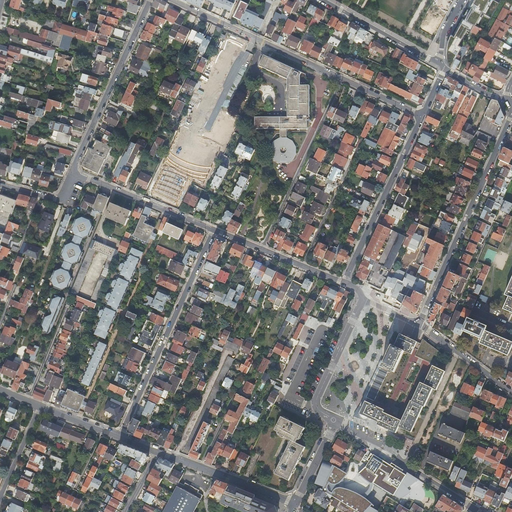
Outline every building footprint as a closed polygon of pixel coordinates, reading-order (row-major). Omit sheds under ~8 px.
[(11,0),(10,7),(27,12),(27,9),(20,7),(19,7),(20,4),(21,0),(11,0)] [(157,0),(155,1),(152,7),(158,10),(158,9),(159,10),(161,10),(160,12),(163,14),(165,9),(167,3),(160,0),(157,0)] [(234,4),(225,0),(204,0),(205,0),(214,4),(213,6),(221,10),(222,9),(230,12),(234,4)] [(265,0),(259,15),(253,26),(259,29),(273,1),(270,0),(265,0)] [(295,0),(294,4),(288,1),(287,3),(286,5),(283,10),(291,14),(292,11),(294,7),(295,6),(296,5),(296,3),(297,2),(297,1),(295,0)] [(451,66),(462,47),(458,45),(467,28),(471,30),(474,25),(476,25),(483,13),(491,18),(499,3),(493,0),(472,0),(470,5),(472,6),(465,19),(464,19),(455,36),(452,34),(450,37),(450,38),(449,39),(448,41),(448,45),(447,47),(447,51),(447,54),(447,56),(447,60),(447,62),(449,65),(451,66)] [(233,17),(241,21),(246,9),(248,5),(240,1),(233,17)] [(140,11),(142,7),(139,6),(137,6),(133,4),(130,3),(127,12),(137,15),(138,11),(140,11)] [(314,15),(318,9),(311,5),(307,12),(314,16),(314,15)] [(113,7),(110,6),(110,8),(114,10),(112,16),(120,18),(123,10),(113,7)] [(175,24),(178,18),(180,14),(169,9),(165,19),(167,20),(175,24)] [(246,9),(241,21),(253,26),(259,15),(246,9)] [(324,12),(318,9),(314,15),(316,17),(315,19),(318,21),(319,21),(324,12)] [(287,21),(282,31),(290,35),(292,32),(293,29),(295,26),(300,16),(300,15),(299,14),(295,22),(291,20),(295,12),(292,11),(291,14),(289,17),(287,21)] [(276,12),(275,14),(287,21),(289,17),(282,13),(281,15),(276,12)] [(506,17),(500,14),(489,32),(488,34),(491,36),(495,38),(495,37),(499,40),(503,32),(499,29),(502,25),(501,25),(503,22),(506,17)] [(117,24),(118,20),(108,17),(106,16),(103,24),(103,25),(111,27),(112,24),(113,23),(117,24)] [(153,25),(157,27),(158,27),(160,22),(165,24),(167,20),(165,19),(161,18),(157,16),(157,17),(156,16),(155,20),(154,22),(153,25)] [(300,16),(295,26),(303,30),(306,25),(303,24),(306,19),(300,16)] [(340,20),(332,16),(328,24),(335,28),(340,20)] [(169,36),(175,39),(178,34),(181,26),(184,21),(178,18),(175,24),(171,31),(171,32),(169,36)] [(200,22),(197,20),(192,30),(196,32),(200,22)] [(347,25),(340,20),(335,28),(343,32),(347,25)] [(89,29),(97,31),(98,24),(91,22),(89,29)] [(271,22),(266,32),(271,35),(275,27),(271,25),(272,23),(271,22)] [(507,28),(508,25),(503,22),(501,25),(502,25),(499,29),(503,32),(506,28),(507,28)] [(145,31),(153,35),(157,27),(153,25),(149,23),(145,31)] [(361,28),(353,23),(348,31),(353,34),(350,40),(354,42),(355,40),(361,28)] [(63,34),(71,37),(85,41),(88,32),(62,25),(60,33),(63,34)] [(109,37),(110,37),(113,28),(111,27),(103,25),(100,34),(109,37)] [(475,33),(479,27),(476,25),(474,25),(471,30),(475,33)] [(175,39),(184,43),(190,30),(181,26),(178,34),(175,39)] [(222,29),(217,26),(214,33),(219,35),(222,29)] [(42,44),(56,48),(59,49),(60,46),(61,43),(56,42),(49,39),(49,40),(10,28),(9,32),(7,32),(7,33),(9,34),(12,35),(24,39),(29,40),(42,44)] [(122,38),(124,31),(115,28),(114,34),(115,34),(115,36),(122,38)] [(368,32),(361,28),(355,40),(362,43),(368,32)] [(49,39),(56,42),(58,34),(42,29),(40,37),(49,39)] [(85,41),(90,43),(92,35),(95,36),(95,38),(96,38),(97,33),(94,33),(88,31),(88,32),(85,41)] [(144,31),(141,40),(145,42),(146,40),(150,42),(153,35),(145,31),(144,31)] [(204,38),(206,35),(198,32),(193,42),(201,46),(204,38)] [(59,49),(71,53),(73,47),(69,46),(71,37),(63,34),(61,43),(60,46),(59,49)] [(98,43),(107,46),(108,41),(108,40),(109,37),(100,34),(98,43)] [(205,39),(204,38),(201,46),(198,51),(204,53),(211,38),(211,37),(207,35),(205,39)] [(290,35),(286,44),(289,46),(290,45),(297,48),(300,41),(297,39),(297,38),(290,35)] [(327,43),(329,44),(334,46),(337,47),(340,41),(331,36),(327,43)] [(223,60),(239,66),(247,42),(231,37),(223,60)] [(494,40),(492,44),(490,47),(496,51),(502,41),(500,40),(499,40),(495,37),(495,38),(494,40)] [(492,44),(480,38),(476,46),(487,52),(490,47),(492,44)] [(49,57),(53,58),(56,48),(42,44),(29,40),(24,39),(24,42),(24,43),(28,44),(49,51),(47,56),(49,57)] [(301,49),(310,54),(314,46),(314,45),(305,41),(301,49)] [(374,42),(371,48),(377,51),(385,55),(388,49),(374,42)] [(5,53),(7,54),(8,50),(6,49),(7,47),(0,44),(0,54),(5,56),(5,53)] [(327,49),(323,56),(327,58),(325,61),(333,64),(337,56),(330,53),(334,46),(329,44),(327,49)] [(20,54),(51,63),(53,58),(49,57),(47,56),(10,45),(9,47),(8,50),(7,54),(6,57),(7,57),(13,59),(18,60),(20,54)] [(139,50),(136,57),(144,61),(146,61),(151,49),(143,46),(141,50),(139,50)] [(314,46),(310,54),(318,57),(322,50),(314,46)] [(462,47),(451,66),(456,69),(461,60),(458,59),(460,55),(463,57),(467,48),(462,46),(462,47)] [(111,58),(113,50),(104,47),(102,55),(111,58)] [(490,47),(487,52),(485,56),(484,57),(484,58),(489,60),(490,61),(491,61),(491,60),(494,61),(495,60),(493,59),(493,58),(492,58),(496,51),(490,47)] [(405,52),(396,48),(391,58),(399,63),(400,61),(405,63),(404,65),(414,71),(418,64),(407,58),(408,57),(404,54),(405,52)] [(12,61),(13,59),(7,57),(6,57),(5,56),(0,54),(0,59),(6,62),(7,62),(8,60),(12,61)] [(67,70),(69,64),(69,62),(71,62),(73,57),(61,54),(57,67),(67,70)] [(309,117),(310,117),(310,87),(306,85),(306,74),(265,55),(259,66),(288,79),(288,117),(255,117),(254,129),(279,129),(279,138),(273,142),(270,147),(270,155),(273,160),(280,164),(286,164),(287,164),(292,160),(296,154),(296,147),(292,141),(286,138),(286,129),(307,129),(307,118),(309,118),(309,117)] [(337,56),(333,64),(341,68),(342,66),(345,60),(337,56)] [(355,60),(347,56),(345,60),(342,66),(350,70),(354,63),(354,62),(355,60)] [(489,60),(484,58),(483,59),(480,64),(485,66),(489,60)] [(354,63),(350,70),(358,74),(362,65),(362,64),(363,62),(355,59),(355,60),(354,62),(354,63)] [(150,70),(147,62),(146,61),(144,61),(143,63),(134,60),(129,70),(145,77),(147,76),(145,71),(150,70)] [(92,72),(104,76),(105,72),(104,72),(105,69),(107,64),(96,61),(92,72)] [(197,70),(202,72),(206,65),(200,62),(198,66),(197,70)] [(358,74),(363,76),(362,77),(366,79),(367,78),(370,79),(374,72),(366,69),(368,67),(362,64),(362,65),(358,74)] [(479,67),(472,64),(468,71),(474,75),(478,68),(479,67)] [(494,73),(505,79),(507,76),(508,75),(508,74),(508,73),(502,70),(503,67),(499,65),(498,65),(494,73)] [(474,75),(472,78),(479,82),(483,74),(486,75),(505,84),(508,80),(506,79),(505,79),(494,73),(489,71),(487,73),(478,68),(474,75)] [(423,86),(426,80),(420,77),(420,75),(417,74),(416,75),(412,73),(413,71),(410,69),(406,77),(413,81),(415,82),(423,86)] [(160,90),(170,95),(176,84),(181,73),(179,72),(172,85),(164,81),(160,90)] [(379,72),(374,82),(388,89),(388,88),(390,84),(392,80),(393,79),(390,77),(389,79),(382,76),(383,74),(379,72)] [(97,84),(99,79),(83,74),(81,82),(96,86),(97,84)] [(454,91),(459,82),(449,77),(446,78),(442,85),(454,91)] [(190,94),(189,97),(190,97),(197,83),(188,79),(184,87),(191,90),(189,94),(190,94)] [(131,82),(126,92),(136,97),(138,92),(134,90),(136,84),(131,82)] [(421,93),(424,86),(423,86),(415,82),(412,88),(410,87),(408,92),(418,97),(420,92),(421,93)] [(465,85),(459,82),(454,91),(451,99),(450,100),(457,102),(457,101),(462,92),(465,85)] [(169,97),(169,98),(171,98),(175,100),(179,92),(181,87),(176,84),(170,95),(169,97)] [(422,100),(422,99),(418,97),(408,92),(399,88),(390,84),(388,88),(418,102),(421,103),(422,100)] [(22,96),(24,92),(25,88),(17,85),(16,87),(20,88),(19,92),(17,92),(17,94),(22,96)] [(92,95),(95,96),(97,90),(85,87),(84,90),(79,88),(75,87),(74,89),(83,92),(92,95)] [(445,90),(441,89),(438,94),(446,97),(449,91),(446,89),(445,90)] [(23,102),(25,96),(22,96),(17,94),(4,90),(3,96),(7,98),(8,96),(18,99),(17,101),(23,102)] [(81,99),(90,101),(92,95),(83,92),(82,96),(75,94),(75,97),(81,99)] [(136,97),(126,92),(121,102),(131,107),(136,97)] [(441,109),(446,97),(438,94),(436,99),(440,101),(439,102),(437,101),(435,107),(436,108),(437,107),(441,109)] [(458,102),(457,101),(457,102),(453,111),(457,113),(459,109),(461,104),(465,96),(461,94),(458,102)] [(476,97),(472,95),(471,99),(465,110),(470,112),(476,97)] [(78,108),(81,99),(75,97),(74,101),(75,102),(73,107),(78,108)] [(171,114),(178,118),(186,100),(179,97),(171,114)] [(465,110),(471,99),(467,97),(458,117),(458,119),(456,125),(455,124),(449,136),(457,139),(467,118),(466,117),(468,116),(470,112),(465,110)] [(32,106),(37,108),(40,109),(42,102),(29,98),(26,105),(32,106)] [(46,110),(51,112),(53,106),(60,108),(60,107),(63,108),(64,104),(49,99),(48,103),(46,110)] [(83,110),(87,111),(89,107),(90,108),(91,105),(89,105),(90,101),(81,99),(78,108),(83,110)] [(498,101),(492,99),(485,116),(495,120),(494,123),(501,126),(505,117),(498,101)] [(375,105),(364,100),(360,108),(360,109),(371,114),(374,108),(375,106),(375,105)] [(81,114),(83,110),(78,108),(73,107),(69,105),(68,110),(81,114)] [(360,109),(360,108),(354,105),(349,115),(354,117),(353,118),(354,119),(353,121),(355,121),(360,109)] [(333,119),(338,109),(332,106),(327,116),(333,119)] [(35,116),(37,116),(43,118),(45,110),(40,109),(37,108),(35,116)] [(380,112),(381,110),(379,109),(378,111),(374,108),(371,114),(370,115),(374,117),(377,118),(380,112)] [(108,111),(106,116),(119,121),(120,119),(123,111),(119,109),(116,115),(108,111)] [(348,114),(338,109),(333,119),(343,124),(348,114)] [(28,119),(30,114),(18,111),(17,116),(28,119)] [(391,115),(383,111),(379,119),(379,120),(387,123),(391,115)] [(392,112),(391,115),(387,123),(377,144),(383,146),(389,149),(395,136),(400,127),(395,125),(399,115),(392,112)] [(28,123),(34,125),(37,116),(35,116),(30,114),(28,119),(27,123),(28,123)] [(226,114),(222,126),(233,130),(237,117),(226,114)] [(411,116),(406,114),(403,120),(400,127),(395,136),(400,138),(411,116)] [(362,133),(361,136),(365,138),(369,128),(371,123),(376,125),(379,120),(379,119),(377,118),(374,117),(370,115),(363,130),(362,133)] [(0,125),(10,128),(11,123),(17,125),(18,122),(19,120),(4,116),(3,121),(0,119),(0,125)] [(119,121),(106,116),(104,120),(116,126),(119,121)] [(434,118),(428,116),(426,121),(438,126),(440,121),(434,118)] [(73,126),(81,128),(83,122),(75,119),(73,126)] [(139,120),(136,126),(138,128),(143,130),(146,123),(139,120)] [(54,131),(59,132),(69,135),(70,131),(71,127),(60,123),(54,121),(53,126),(54,126),(52,130),(54,131)] [(29,134),(31,135),(34,125),(28,123),(27,125),(25,133),(29,134)] [(466,125),(465,125),(460,135),(466,138),(473,141),(475,137),(475,135),(477,131),(471,128),(472,126),(466,124),(466,125)] [(329,127),(324,125),(320,134),(328,138),(333,129),(329,127)] [(337,131),(334,138),(337,139),(342,127),(340,126),(337,131)] [(102,142),(107,145),(113,134),(109,132),(102,128),(100,132),(105,135),(102,142)] [(418,141),(428,146),(433,135),(428,132),(422,129),(420,132),(422,133),(418,141)] [(220,130),(206,160),(214,164),(228,133),(220,130)] [(56,142),(67,146),(70,135),(69,135),(59,132),(54,131),(53,136),(52,137),(57,138),(56,142)] [(477,131),(475,135),(475,137),(479,139),(488,143),(489,144),(492,137),(477,131)] [(37,146),(38,142),(39,137),(31,135),(29,134),(26,143),(37,146)] [(339,138),(338,140),(342,142),(351,146),(355,137),(349,135),(347,140),(344,139),(343,140),(339,138)] [(400,138),(395,136),(389,149),(394,151),(397,145),(401,138),(400,138)] [(377,144),(369,140),(365,138),(363,142),(368,145),(375,148),(377,144)] [(138,139),(136,144),(127,163),(131,164),(137,151),(138,149),(144,151),(147,145),(147,144),(138,139)] [(488,143),(479,139),(476,146),(485,150),(488,143)] [(102,142),(98,141),(94,150),(90,148),(86,156),(82,166),(98,174),(105,159),(105,160),(111,147),(107,145),(102,142)] [(120,178),(123,170),(126,165),(127,163),(136,144),(131,142),(124,158),(123,157),(114,175),(116,176),(120,178)] [(162,145),(155,142),(149,154),(154,156),(158,148),(160,149),(162,145)] [(235,152),(249,159),(254,150),(251,148),(252,146),(250,145),(249,147),(247,146),(248,144),(246,143),(245,145),(240,142),(235,152)] [(341,146),(337,154),(346,158),(348,154),(351,155),(354,147),(351,146),(342,142),(341,144),(341,146)] [(42,148),(58,153),(64,154),(70,156),(72,152),(46,144),(42,148)] [(415,150),(422,154),(425,147),(418,144),(415,150)] [(0,146),(0,153),(11,157),(13,150),(0,146)] [(389,149),(383,146),(381,151),(391,156),(394,151),(389,149)] [(483,152),(475,148),(472,155),(480,159),(483,152)] [(499,160),(509,164),(511,157),(511,150),(505,148),(499,160)] [(323,151),(319,149),(314,159),(318,161),(323,151)] [(425,155),(422,154),(415,150),(412,157),(411,159),(421,163),(425,155)] [(58,153),(55,162),(58,162),(62,163),(64,154),(58,153)] [(336,157),(332,166),(338,169),(341,170),(343,166),(345,167),(349,159),(346,158),(337,154),(336,153),(335,155),(336,157)] [(378,153),(375,160),(378,162),(379,162),(384,164),(389,167),(393,159),(383,155),(382,155),(378,153)] [(15,161),(11,173),(19,176),(24,160),(16,158),(15,161)] [(322,163),(311,158),(307,167),(310,169),(312,165),(318,168),(317,169),(319,170),(322,163)] [(373,163),(371,168),(373,168),(379,171),(381,172),(384,164),(379,162),(378,162),(375,160),(370,158),(369,160),(369,161),(373,163)] [(421,163),(411,159),(407,167),(412,170),(414,167),(418,169),(421,163)] [(469,159),(465,166),(475,171),(479,163),(469,159)] [(511,178),(511,165),(509,164),(499,160),(497,165),(497,166),(503,168),(498,178),(506,181),(510,183),(511,178)] [(162,161),(151,192),(161,196),(173,165),(162,161)] [(0,174),(6,176),(7,172),(9,167),(2,165),(3,163),(0,162),(0,174)] [(62,163),(58,162),(55,173),(63,175),(66,164),(62,163)] [(426,166),(421,163),(418,169),(424,172),(426,166)] [(360,164),(355,173),(367,179),(373,168),(371,168),(367,166),(366,167),(360,164)] [(144,165),(136,182),(143,185),(142,187),(146,189),(155,170),(144,165)] [(227,169),(220,165),(210,185),(218,189),(227,169)] [(23,177),(31,179),(34,169),(26,167),(23,177)] [(475,171),(466,167),(462,174),(472,179),(475,171)] [(42,173),(42,171),(35,169),(32,179),(40,181),(41,176),(42,173)] [(341,170),(338,169),(334,177),(338,179),(342,171),(341,170)] [(120,178),(119,179),(126,182),(130,173),(123,170),(120,178)] [(387,175),(381,172),(379,171),(378,173),(380,174),(377,181),(383,184),(387,175)] [(40,181),(39,184),(47,186),(49,182),(50,178),(53,179),(54,176),(49,175),(42,173),(41,176),(40,181)] [(246,190),(248,185),(246,184),(248,179),(241,175),(231,195),(238,199),(243,189),(246,190)] [(457,177),(455,183),(456,184),(459,185),(467,189),(470,183),(462,179),(457,177)] [(498,178),(493,188),(501,192),(502,192),(505,194),(507,189),(506,189),(508,184),(506,183),(506,181),(498,178)] [(337,183),(328,179),(327,182),(331,184),(328,191),(332,193),(337,183)] [(400,192),(399,193),(400,193),(401,194),(405,195),(409,186),(404,184),(406,181),(402,179),(400,184),(398,184),(396,190),(400,192)] [(376,187),(362,181),(360,186),(364,188),(362,191),(370,195),(370,194),(372,195),(376,187)] [(306,186),(299,183),(294,193),(302,196),(306,186)] [(330,194),(312,185),(311,188),(322,193),(322,192),(324,193),(320,202),(325,204),(330,194)] [(467,189),(459,185),(455,194),(462,197),(463,194),(465,195),(467,189)] [(503,199),(503,198),(499,196),(501,192),(493,188),(492,188),(489,194),(491,195),(490,196),(491,196),(489,199),(495,202),(500,205),(503,199)] [(110,196),(100,192),(92,211),(96,212),(102,215),(106,205),(110,196)] [(294,193),(294,192),(291,197),(295,199),(298,202),(298,203),(297,205),(301,207),(302,206),(306,198),(302,196),(294,193)] [(197,207),(201,199),(189,193),(185,201),(194,206),(197,207)] [(27,207),(30,197),(19,194),(17,201),(16,204),(27,207)] [(398,197),(394,204),(404,209),(410,198),(405,195),(401,194),(400,197),(399,197),(398,197)] [(462,197),(455,194),(454,194),(450,203),(452,204),(459,207),(461,203),(462,203),(464,198),(462,197)] [(12,214),(16,204),(17,201),(1,195),(0,197),(0,209),(2,210),(1,211),(3,212),(3,211),(12,214)] [(87,195),(82,208),(87,210),(89,205),(92,207),(96,199),(88,196),(87,195)] [(210,198),(203,195),(201,199),(197,207),(197,208),(204,211),(210,198)] [(31,217),(37,199),(33,198),(28,210),(29,210),(27,215),(31,217)] [(361,209),(364,203),(354,198),(351,205),(361,209)] [(489,199),(488,199),(485,207),(491,210),(490,213),(496,215),(497,211),(492,209),(495,202),(489,199)] [(242,201),(240,200),(236,210),(234,213),(234,214),(238,217),(243,207),(241,206),(242,203),(241,202),(242,201)] [(366,212),(371,202),(365,200),(364,203),(361,209),(360,210),(359,213),(364,215),(366,212)] [(511,206),(511,203),(505,200),(501,210),(509,214),(511,206)] [(324,206),(315,201),(311,210),(320,214),(324,206)] [(105,216),(125,225),(131,211),(111,203),(105,216)] [(404,209),(394,204),(389,215),(396,218),(399,220),(404,209)] [(457,214),(460,208),(459,207),(452,204),(449,211),(457,214)] [(289,205),(285,213),(292,216),(296,208),(289,205)] [(146,207),(133,238),(147,244),(150,239),(148,238),(151,232),(153,232),(155,227),(146,223),(151,209),(152,209),(146,207)] [(138,210),(135,209),(133,216),(139,219),(143,210),(139,208),(138,210)] [(222,220),(229,223),(231,219),(234,214),(234,213),(236,210),(232,208),(230,212),(226,210),(222,220)] [(493,221),(496,215),(490,213),(484,210),(481,218),(492,223),(493,221)] [(315,216),(305,211),(302,219),(311,224),(315,216)] [(443,220),(450,223),(451,221),(453,221),(453,220),(454,220),(455,219),(454,218),(454,217),(447,214),(441,211),(438,218),(443,220)] [(45,212),(39,228),(48,232),(54,216),(45,212)] [(63,222),(62,222),(60,226),(57,235),(63,237),(66,229),(67,228),(67,227),(72,215),(67,213),(64,220),(63,222)] [(359,213),(354,223),(351,229),(356,231),(363,218),(365,216),(364,215),(359,213)] [(389,215),(387,214),(382,225),(391,229),(394,223),(397,224),(399,220),(396,218),(389,215)] [(507,227),(511,217),(507,215),(503,225),(507,227)] [(56,287),(55,290),(57,291),(58,289),(60,289),(61,288),(67,287),(68,287),(72,278),(71,278),(68,271),(72,263),(78,261),(79,261),(83,252),(82,252),(79,246),(82,238),(88,235),(89,235),(93,226),(92,226),(89,220),(90,219),(83,216),(82,217),(76,220),(75,219),(71,228),(72,228),(74,235),(71,242),(65,245),(64,244),(61,253),(61,254),(64,260),(60,268),(55,271),(54,270),(50,279),(51,280),(54,285),(53,286),(56,287)] [(292,221),(283,217),(279,225),(288,229),(292,221)] [(169,219),(165,218),(158,234),(162,236),(163,233),(167,223),(169,219)] [(229,223),(226,229),(229,230),(237,233),(242,224),(239,222),(239,223),(231,219),(229,223)] [(450,232),(453,225),(451,224),(450,223),(443,220),(440,227),(450,232)] [(491,226),(479,221),(476,229),(482,231),(481,234),(482,235),(486,237),(491,226)] [(5,233),(11,236),(12,234),(10,233),(12,228),(15,227),(18,228),(19,225),(9,222),(5,233)] [(407,249),(409,244),(411,239),(413,236),(414,234),(414,233),(418,225),(413,222),(411,225),(407,234),(410,235),(409,238),(407,237),(405,241),(402,247),(407,249)] [(183,230),(167,223),(163,233),(179,240),(183,230)] [(315,227),(308,224),(301,239),(308,242),(315,227)] [(404,241),(406,236),(391,229),(382,225),(379,224),(365,255),(366,256),(359,269),(360,270),(357,276),(363,278),(367,280),(365,283),(381,290),(385,280),(373,274),(378,263),(391,269),(404,241)] [(492,238),(501,242),(506,231),(498,227),(496,233),(494,232),(492,238)] [(280,242),(276,250),(280,251),(282,248),(286,240),(288,235),(277,229),(272,238),(280,242)] [(194,234),(188,231),(184,239),(191,242),(194,234)] [(195,232),(194,234),(191,242),(198,245),(203,235),(195,232)] [(448,236),(445,235),(439,232),(435,241),(443,245),(448,236)] [(477,245),(481,247),(483,244),(482,244),(483,239),(480,238),(482,235),(481,234),(475,232),(471,239),(477,242),(476,245),(477,245)] [(2,241),(8,244),(11,237),(5,234),(4,235),(2,241)] [(48,240),(54,242),(56,236),(51,234),(48,240)] [(356,239),(348,235),(345,241),(353,245),(356,239)] [(222,250),(226,240),(224,239),(219,237),(216,238),(207,259),(216,263),(220,255),(217,254),(218,250),(219,251),(220,249),(222,250)] [(438,259),(445,246),(443,245),(435,241),(428,238),(421,252),(424,253),(428,243),(432,245),(433,245),(433,246),(432,248),(431,248),(429,253),(428,253),(428,254),(428,255),(438,259)] [(118,250),(92,239),(71,292),(77,295),(96,250),(109,256),(90,301),(96,304),(118,252),(118,250)] [(286,240),(282,248),(287,250),(288,249),(290,250),(293,243),(286,240)] [(122,241),(121,243),(119,250),(126,253),(130,244),(122,241)] [(298,242),(293,252),(302,255),(307,246),(298,242)] [(318,255),(314,265),(319,267),(328,247),(319,242),(314,253),(318,255)] [(476,245),(470,242),(470,243),(469,242),(467,243),(467,244),(468,246),(467,250),(475,254),(473,257),(476,258),(478,255),(476,254),(478,250),(475,249),(477,245),(476,245)] [(24,254),(40,258),(43,247),(27,243),(24,254)] [(245,248),(234,243),(228,257),(230,258),(232,254),(241,258),(245,248)] [(0,254),(4,256),(7,257),(10,249),(7,248),(5,247),(1,245),(0,246),(0,254)] [(158,245),(155,252),(173,260),(174,261),(177,254),(158,245)] [(324,258),(335,263),(337,259),(342,248),(339,247),(335,253),(332,251),(334,247),(330,245),(328,250),(324,258)] [(346,260),(348,261),(350,257),(348,256),(349,253),(343,250),(344,248),(342,248),(337,259),(344,262),(346,260)] [(98,328),(95,334),(105,339),(108,332),(109,333),(112,326),(110,325),(120,302),(122,303),(123,298),(122,298),(124,293),(126,294),(127,290),(126,289),(136,266),(138,266),(140,260),(143,253),(133,249),(127,262),(126,261),(124,265),(123,264),(121,265),(119,269),(120,271),(121,272),(117,281),(116,281),(114,281),(112,285),(113,287),(114,288),(111,294),(110,294),(108,294),(106,298),(107,300),(108,301),(104,311),(103,310),(100,311),(99,315),(100,317),(101,318),(97,327),(98,328)] [(196,257),(198,253),(195,251),(195,252),(188,249),(181,264),(187,266),(190,261),(189,261),(191,255),(196,257)] [(467,263),(466,266),(472,269),(473,265),(469,263),(472,256),(465,253),(462,261),(467,263)] [(244,254),(240,262),(251,267),(254,261),(251,259),(252,257),(244,254)] [(260,254),(259,256),(258,258),(252,272),(250,275),(255,277),(256,274),(258,275),(262,265),(260,264),(263,258),(264,255),(260,254)] [(433,271),(438,259),(428,255),(424,265),(423,264),(423,265),(423,266),(425,267),(433,271)] [(24,258),(18,256),(13,270),(17,271),(16,273),(18,274),(19,272),(24,258)] [(174,261),(173,260),(169,270),(180,274),(182,269),(186,271),(188,267),(187,266),(181,264),(174,261)] [(218,275),(221,267),(207,261),(204,270),(218,275)] [(387,276),(391,269),(378,263),(373,274),(385,280),(387,276)] [(263,264),(262,265),(258,275),(260,276),(260,277),(263,278),(268,267),(263,264)] [(460,273),(459,276),(461,277),(467,279),(468,278),(472,269),(466,266),(460,264),(457,271),(460,273)] [(268,267),(263,278),(262,281),(270,284),(277,271),(268,267)] [(432,279),(435,272),(433,271),(425,267),(422,274),(432,279)] [(478,283),(482,285),(489,269),(484,267),(479,279),(478,278),(476,282),(478,283)] [(384,287),(388,289),(393,278),(396,273),(397,270),(392,268),(389,276),(384,287)] [(229,274),(221,270),(217,279),(225,283),(229,274)] [(449,271),(435,303),(442,305),(441,306),(445,308),(447,309),(449,305),(446,303),(451,292),(452,291),(453,292),(452,294),(453,295),(457,286),(456,286),(455,288),(453,287),(456,279),(459,281),(461,277),(459,276),(449,271)] [(287,278),(287,277),(277,272),(271,285),(277,288),(278,284),(283,286),(287,278)] [(175,291),(179,282),(170,277),(169,277),(169,278),(161,274),(157,283),(165,287),(175,291)] [(415,277),(414,280),(410,288),(412,289),(413,290),(416,291),(417,287),(423,289),(426,282),(415,277)] [(453,295),(455,296),(457,292),(460,293),(464,284),(460,282),(461,282),(465,283),(467,279),(461,277),(459,281),(457,286),(453,295)] [(9,281),(1,278),(0,281),(0,286),(6,289),(8,284),(9,281)] [(293,281),(287,278),(283,286),(279,293),(276,300),(276,301),(281,303),(284,299),(293,281)] [(306,278),(302,285),(302,287),(308,290),(313,282),(310,280),(306,278)] [(302,285),(293,281),(284,299),(287,301),(293,304),(295,299),(296,299),(297,296),(298,293),(302,287),(302,285)] [(477,295),(478,295),(482,285),(478,283),(474,292),(477,293),(477,295)] [(245,287),(239,284),(237,288),(240,289),(232,305),(236,306),(236,305),(237,304),(241,296),(242,292),(245,287)] [(325,298),(330,288),(325,285),(321,293),(324,295),(323,297),(325,298)] [(205,302),(210,292),(200,287),(198,292),(197,291),(196,292),(195,293),(195,294),(197,295),(196,295),(197,296),(197,298),(205,302)] [(338,291),(330,288),(325,298),(320,309),(322,310),(324,306),(325,307),(326,303),(328,298),(329,299),(330,297),(334,299),(338,292),(338,291)] [(412,289),(410,288),(410,289),(403,304),(415,313),(418,312),(425,295),(416,291),(413,290),(413,291),(415,292),(412,298),(408,296),(408,295),(409,295),(410,296),(411,293),(412,289)] [(28,290),(27,289),(23,298),(22,298),(20,303),(26,305),(27,306),(28,302),(30,302),(34,292),(28,290)] [(215,290),(213,293),(216,295),(223,298),(224,294),(215,290)] [(274,290),(271,298),(276,300),(279,293),(274,290)] [(158,291),(155,299),(165,303),(167,299),(169,296),(165,294),(158,291)] [(338,292),(334,299),(335,300),(336,300),(337,299),(338,300),(337,301),(339,302),(341,299),(342,296),(343,294),(338,292)] [(468,305),(473,307),(478,295),(477,295),(471,292),(470,294),(468,299),(470,300),(468,304),(468,305)] [(90,301),(77,295),(75,300),(78,301),(76,306),(75,306),(74,308),(81,311),(84,304),(94,308),(96,304),(90,301)] [(155,299),(147,295),(146,297),(147,297),(148,298),(149,300),(149,302),(148,304),(146,305),(144,305),(143,304),(142,306),(150,309),(152,306),(159,309),(158,310),(162,311),(164,308),(164,307),(165,303),(155,299)] [(61,303),(62,303),(65,298),(59,296),(59,297),(53,299),(52,299),(49,307),(50,307),(52,313),(51,315),(46,317),(45,317),(41,325),(42,325),(45,331),(44,332),(49,334),(52,328),(50,328),(53,321),(55,322),(59,310),(58,310),(61,303)] [(192,297),(189,303),(193,305),(198,307),(201,301),(192,297)] [(316,302),(310,298),(303,311),(310,314),(316,302)] [(287,301),(284,299),(281,303),(280,307),(278,309),(282,311),(287,301)] [(295,299),(293,304),(292,307),(298,310),(301,302),(296,299),(295,299)] [(336,310),(340,313),(346,301),(341,299),(339,302),(338,305),(336,310)] [(17,302),(11,300),(9,306),(13,307),(13,306),(17,308),(16,310),(22,313),(22,312),(26,313),(29,306),(27,306),(26,305),(20,303),(17,302)] [(447,309),(453,311),(456,304),(450,302),(449,305),(447,309)] [(430,325),(433,326),(436,318),(435,318),(439,309),(440,309),(441,306),(442,305),(435,303),(427,320),(427,323),(430,325)] [(198,307),(193,305),(190,311),(200,316),(204,309),(198,307)] [(255,316),(258,309),(251,306),(248,314),(255,316)] [(81,311),(74,308),(70,319),(78,323),(82,311),(81,311)] [(468,318),(471,311),(464,308),(461,313),(460,315),(468,318)] [(137,315),(129,311),(126,317),(135,321),(137,315)] [(449,328),(454,330),(457,323),(458,321),(459,317),(460,315),(461,313),(456,311),(454,316),(456,318),(454,321),(452,320),(449,328)] [(200,317),(189,312),(185,320),(195,325),(197,320),(199,320),(200,317)] [(157,315),(153,313),(149,321),(156,324),(161,326),(164,318),(160,316),(161,315),(158,314),(157,315)] [(294,324),(297,317),(289,313),(285,320),(294,324)] [(309,315),(303,313),(300,318),(306,321),(309,315)] [(444,324),(447,325),(450,317),(443,314),(439,323),(444,325),(444,324)] [(329,324),(333,325),(336,319),(332,318),(329,317),(326,323),(329,324)] [(293,338),(297,339),(306,321),(300,318),(298,322),(301,323),(293,338)] [(465,326),(463,331),(482,339),(480,343),(508,355),(511,345),(511,342),(485,330),(487,326),(468,318),(465,326)] [(70,319),(68,319),(64,328),(71,331),(72,328),(73,328),(74,326),(77,327),(78,323),(70,319)] [(155,338),(161,326),(156,324),(149,321),(149,320),(138,344),(144,348),(150,350),(154,341),(152,340),(153,337),(155,338)] [(138,322),(135,321),(126,339),(130,341),(138,322)] [(453,332),(461,335),(463,331),(465,326),(460,324),(457,323),(454,330),(453,332)] [(6,327),(3,334),(11,337),(12,333),(14,334),(16,329),(9,326),(9,328),(7,328),(6,327)] [(196,327),(193,326),(189,335),(192,336),(197,339),(201,329),(196,327)] [(231,332),(225,329),(220,339),(226,342),(227,340),(231,332)] [(189,335),(178,330),(174,339),(184,344),(185,342),(184,342),(185,338),(190,340),(192,336),(189,335)] [(63,333),(60,339),(67,341),(68,339),(69,335),(63,333)] [(3,334),(0,340),(0,341),(9,345),(12,346),(15,339),(12,338),(11,337),(3,334)] [(445,372),(435,367),(441,353),(423,339),(420,344),(401,334),(400,334),(394,347),(392,345),(387,356),(386,356),(384,359),(382,358),(378,366),(377,369),(374,374),(372,380),(369,386),(367,391),(364,397),(363,400),(357,412),(359,416),(367,420),(368,417),(379,422),(378,424),(397,433),(399,426),(412,432),(424,406),(425,407),(433,388),(437,390),(445,372)] [(60,339),(57,347),(67,352),(68,349),(65,348),(68,342),(67,341),(60,339)] [(122,342),(116,339),(111,351),(117,353),(122,342)] [(210,347),(222,351),(223,348),(217,346),(219,340),(213,339),(210,347)] [(241,346),(233,343),(227,340),(226,342),(224,346),(238,352),(241,346)] [(250,354),(250,353),(253,347),(254,345),(246,341),(241,350),(250,354)] [(99,342),(81,382),(90,386),(108,345),(99,342)] [(37,346),(30,343),(26,352),(30,353),(30,356),(31,356),(30,359),(34,361),(36,356),(35,356),(39,347),(37,346)] [(184,347),(174,343),(172,350),(181,354),(184,347)] [(273,351),(281,355),(285,347),(277,343),(273,351)] [(281,355),(279,360),(285,363),(292,350),(289,349),(290,347),(286,345),(285,347),(281,355)] [(67,352),(57,347),(53,356),(60,358),(63,353),(66,354),(67,352)] [(139,363),(144,352),(133,347),(128,358),(139,363)] [(190,362),(193,363),(197,353),(192,351),(188,360),(187,359),(186,360),(190,362)] [(179,357),(169,353),(167,359),(176,363),(179,357)] [(245,365),(243,364),(240,369),(243,371),(243,372),(246,373),(247,373),(252,363),(249,362),(253,355),(250,353),(250,354),(245,365)] [(60,358),(53,356),(52,360),(51,360),(48,368),(57,372),(57,373),(59,374),(61,369),(59,368),(61,364),(59,363),(61,359),(60,358)] [(234,359),(228,356),(225,362),(212,391),(199,419),(185,449),(191,451),(198,437),(212,407),(234,359)] [(16,378),(12,389),(18,391),(20,386),(23,387),(25,383),(20,382),(25,368),(27,369),(30,364),(28,363),(30,359),(24,357),(21,365),(16,378)] [(266,358),(265,358),(259,370),(264,373),(264,372),(270,360),(266,358)] [(126,359),(122,368),(131,372),(132,370),(136,371),(139,364),(126,359)] [(1,373),(9,376),(14,363),(13,362),(7,360),(3,369),(1,373)] [(171,374),(175,365),(166,361),(162,370),(171,374)] [(14,363),(9,376),(16,378),(21,365),(14,363)] [(109,366),(105,364),(99,378),(103,380),(109,366)] [(44,385),(47,386),(49,387),(55,372),(50,370),(44,385)] [(233,372),(230,370),(222,386),(229,389),(234,380),(230,379),(233,372)] [(55,372),(49,387),(49,388),(58,391),(64,376),(59,374),(57,373),(55,372)] [(119,382),(117,386),(123,389),(124,385),(127,386),(129,382),(129,383),(132,377),(122,373),(121,374),(120,373),(119,373),(118,375),(118,376),(120,377),(118,382),(119,382)] [(180,392),(182,388),(178,386),(182,379),(172,375),(169,382),(168,384),(152,377),(149,383),(154,385),(168,392),(178,396),(180,392)] [(103,380),(99,378),(94,390),(99,392),(102,393),(105,385),(107,382),(103,380)] [(204,380),(202,379),(198,388),(203,391),(207,383),(203,382),(204,380)] [(481,390),(484,383),(479,381),(476,388),(481,390)] [(247,382),(243,390),(250,394),(254,385),(247,382)] [(125,396),(127,391),(123,389),(117,386),(110,383),(109,387),(108,388),(125,396)] [(468,394),(473,396),(475,391),(470,389),(471,386),(465,383),(461,391),(467,394),(468,394)] [(167,396),(168,392),(154,385),(152,392),(164,398),(165,395),(167,396)] [(36,387),(32,396),(44,401),(48,390),(49,388),(49,387),(47,386),(45,390),(36,387)] [(86,396),(68,388),(66,395),(61,405),(68,408),(69,407),(72,408),(72,409),(78,412),(81,407),(84,400),(86,396)] [(500,396),(502,390),(499,388),(497,395),(494,393),(490,402),(496,405),(500,396)] [(490,402),(494,393),(485,389),(481,398),(490,402)] [(48,390),(44,401),(48,402),(53,392),(48,390)] [(271,392),(267,401),(274,404),(277,398),(278,395),(271,392)] [(158,404),(160,398),(151,393),(148,399),(158,404)] [(250,400),(237,393),(235,398),(243,402),(237,414),(229,410),(225,418),(233,422),(229,432),(233,434),(238,423),(243,415),(247,406),(248,404),(250,400)] [(61,405),(66,395),(63,394),(61,397),(58,396),(54,405),(60,407),(61,405)] [(506,399),(500,396),(496,405),(495,406),(498,407),(499,406),(503,408),(506,399)] [(91,398),(88,403),(86,409),(85,411),(92,414),(97,404),(92,402),(93,399),(91,398)] [(216,398),(210,412),(217,416),(221,408),(216,405),(220,400),(216,398)] [(122,409),(125,403),(114,399),(112,404),(122,409)] [(152,415),(157,404),(147,400),(142,411),(139,417),(142,419),(145,420),(143,422),(148,424),(152,415)] [(13,402),(10,401),(7,408),(8,408),(5,415),(6,416),(13,419),(15,416),(17,410),(11,407),(13,402)] [(191,409),(182,405),(181,407),(174,423),(177,424),(181,415),(187,418),(191,409)] [(254,410),(247,406),(243,415),(249,418),(254,410)] [(468,420),(470,416),(471,413),(461,409),(453,406),(450,412),(468,420)] [(470,416),(482,421),(486,412),(474,407),(471,413),(470,416)] [(261,413),(254,410),(249,418),(256,422),(261,413)] [(144,432),(159,439),(161,433),(162,432),(152,428),(157,418),(152,415),(148,424),(146,429),(144,432)] [(278,433),(291,440),(296,442),(298,439),(299,439),(305,427),(282,416),(275,430),(278,432),(278,433)] [(130,434),(134,435),(137,429),(139,426),(142,427),(146,429),(148,424),(143,422),(141,421),(134,418),(128,430),(130,434)] [(45,420),(41,429),(52,434),(58,437),(65,422),(58,420),(56,425),(45,420)] [(205,422),(189,456),(198,460),(201,454),(198,452),(211,425),(205,422)] [(484,433),(488,424),(487,424),(482,422),(478,430),(484,433)] [(461,443),(465,433),(445,425),(446,424),(445,423),(444,424),(443,424),(439,433),(461,443)] [(493,436),(497,428),(488,424),(484,433),(483,434),(490,437),(491,435),(493,436)] [(164,446),(169,449),(175,437),(172,436),(176,427),(173,426),(171,431),(168,437),(164,446)] [(8,432),(6,435),(5,439),(8,440),(9,437),(15,440),(19,431),(10,427),(8,432)] [(134,435),(141,438),(144,432),(146,429),(142,427),(140,430),(137,429),(134,435)] [(157,444),(164,446),(168,437),(171,431),(164,428),(162,432),(161,433),(159,439),(157,444)] [(502,431),(497,428),(493,436),(493,437),(504,442),(509,431),(503,428),(502,431)] [(67,429),(64,437),(82,444),(85,435),(67,429)] [(209,453),(204,462),(211,465),(214,459),(217,452),(224,439),(227,433),(228,431),(224,429),(211,454),(209,453)] [(233,434),(229,432),(228,431),(227,433),(231,434),(227,441),(224,439),(217,452),(222,455),(227,445),(233,434)] [(96,440),(89,436),(83,448),(86,450),(87,448),(91,450),(96,440)] [(8,440),(5,439),(2,446),(9,450),(12,442),(8,440)] [(331,447),(329,451),(335,455),(344,460),(348,463),(350,459),(342,454),(348,445),(338,439),(333,448),(331,447)] [(47,444),(37,440),(35,444),(35,445),(34,447),(44,452),(45,449),(47,444)] [(296,442),(291,440),(275,473),(290,480),(306,447),(296,442)] [(95,466),(98,468),(104,456),(108,447),(109,446),(101,442),(97,452),(101,454),(95,466)] [(142,464),(144,465),(148,457),(147,453),(121,443),(117,451),(128,456),(130,453),(131,454),(130,455),(133,457),(136,458),(137,456),(138,457),(136,461),(142,464)] [(238,450),(227,445),(222,455),(229,458),(233,460),(234,457),(238,450)] [(479,461),(482,463),(484,459),(487,450),(478,446),(474,455),(473,459),(479,461)] [(108,447),(104,456),(112,461),(113,460),(114,458),(117,452),(108,447)] [(503,455),(504,454),(500,452),(497,451),(495,456),(490,455),(493,449),(489,447),(488,449),(487,450),(484,459),(493,463),(492,467),(497,469),(500,463),(503,455)] [(366,454),(359,450),(354,458),(361,462),(366,454)] [(421,459),(423,453),(423,452),(423,451),(422,451),(420,450),(419,450),(418,450),(418,451),(417,451),(415,456),(421,459)] [(449,470),(453,461),(431,451),(427,461),(449,470)] [(31,457),(30,460),(39,464),(40,464),(42,465),(43,462),(43,461),(40,460),(42,456),(33,452),(31,456),(31,457)] [(237,463),(244,466),(249,456),(241,452),(237,463)] [(371,482),(394,496),(401,484),(403,482),(407,488),(419,480),(408,473),(396,466),(394,469),(393,467),(391,467),(389,466),(388,466),(387,467),(379,462),(378,461),(379,461),(374,456),(374,457),(371,453),(367,460),(369,462),(366,467),(358,473),(358,472),(357,473),(361,476),(364,479),(366,481),(370,484),(371,482)] [(59,462),(63,464),(64,460),(51,454),(49,458),(57,461),(59,462)] [(344,460),(335,455),(331,462),(340,468),(344,460)] [(138,470),(142,464),(136,461),(133,459),(129,465),(138,470)] [(168,476),(172,468),(175,464),(161,459),(158,460),(154,469),(161,473),(163,473),(164,470),(167,471),(165,475),(168,476)] [(39,464),(30,460),(27,466),(37,471),(40,472),(42,470),(38,468),(40,464),(39,464)] [(358,511),(377,511),(378,511),(371,507),(372,505),(369,503),(367,501),(365,499),(363,498),(362,498),(361,498),(360,498),(360,499),(359,499),(358,500),(349,495),(348,496),(347,497),(346,497),(339,494),(339,493),(338,492),(338,491),(337,491),(336,491),(335,491),(333,484),(334,483),(343,471),(324,460),(316,480),(326,483),(323,489),(321,489),(320,489),(332,497),(336,499),(340,501),(347,505),(355,510),(358,511)] [(55,471),(59,472),(63,464),(59,462),(57,461),(53,470),(55,471)] [(505,474),(508,467),(502,465),(500,463),(497,469),(495,474),(503,478),(505,474)] [(460,488),(463,480),(469,467),(463,464),(456,481),(457,481),(455,486),(460,488)] [(455,465),(449,479),(455,481),(461,467),(455,465)] [(77,473),(80,475),(81,473),(77,471),(78,468),(75,466),(73,471),(77,473)] [(93,478),(93,477),(98,468),(95,466),(93,466),(89,475),(91,477),(91,478),(93,478)] [(125,474),(134,478),(137,472),(128,467),(125,474)] [(511,475),(511,468),(508,467),(505,474),(506,474),(504,479),(503,478),(500,484),(500,485),(507,487),(510,480),(509,479),(510,478),(511,478),(511,475)] [(175,470),(172,468),(168,476),(165,475),(165,474),(163,477),(169,480),(178,484),(179,482),(183,474),(180,472),(175,470)] [(24,472),(21,478),(31,482),(34,476),(35,473),(26,469),(25,472),(24,472)] [(161,473),(154,469),(148,479),(152,482),(159,485),(163,479),(160,477),(160,476),(161,473)] [(67,484),(74,487),(75,484),(72,483),(77,473),(73,471),(67,484)] [(130,485),(134,478),(125,474),(122,472),(119,478),(130,485)] [(86,492),(90,485),(91,481),(93,478),(91,478),(88,476),(86,480),(86,481),(82,490),(86,492)] [(98,489),(99,488),(102,482),(102,481),(93,477),(93,478),(91,481),(90,485),(98,489)] [(31,482),(21,478),(18,485),(28,489),(31,482)] [(229,485),(217,480),(210,493),(214,496),(217,491),(225,494),(229,485)] [(460,488),(470,492),(473,484),(463,480),(460,488)] [(113,486),(126,493),(129,487),(120,482),(118,487),(114,485),(113,486)] [(159,485),(152,482),(148,489),(153,492),(153,494),(157,496),(162,487),(159,485)] [(193,511),(194,510),(202,496),(203,495),(198,492),(199,490),(185,482),(184,485),(179,482),(178,484),(173,493),(168,503),(162,511),(193,511)] [(255,495),(229,485),(225,494),(219,504),(227,507),(228,504),(232,506),(232,507),(240,510),(244,511),(247,511),(276,511),(277,511),(275,506),(273,506),(273,505),(268,503),(258,498),(258,499),(254,497),(255,495)] [(492,503),(496,494),(498,490),(490,486),(484,499),(491,504),(492,503)] [(511,487),(509,486),(506,494),(503,501),(509,504),(510,502),(511,499),(511,498),(511,487)] [(113,496),(122,501),(125,494),(116,489),(114,488),(112,492),(113,492),(111,495),(113,496)] [(320,489),(319,489),(314,497),(318,500),(316,503),(326,509),(330,502),(326,499),(328,497),(331,499),(332,497),(320,489)] [(15,492),(13,496),(25,501),(26,501),(28,501),(29,499),(28,497),(27,496),(28,494),(18,490),(17,493),(15,492)] [(56,500),(59,501),(59,500),(65,503),(69,494),(63,491),(61,497),(58,495),(56,500)] [(156,497),(147,491),(142,500),(152,505),(156,497)] [(503,501),(506,494),(502,492),(501,496),(496,494),(492,503),(499,508),(503,501)] [(71,506),(76,497),(69,494),(65,503),(71,506)] [(462,511),(463,511),(463,507),(443,495),(440,500),(436,506),(439,508),(440,509),(440,508),(445,511),(446,511),(447,511),(448,510),(450,511),(449,511),(462,511)] [(79,506),(82,500),(76,497),(71,506),(78,509),(79,506)] [(107,503),(118,508),(121,502),(112,497),(110,501),(109,500),(107,503)] [(331,506),(336,508),(340,501),(336,499),(331,506)] [(160,511),(162,511),(168,503),(163,500),(162,503),(162,504),(158,511),(160,511)] [(21,511),(24,508),(11,503),(10,506),(7,511),(21,511)] [(414,509),(411,511),(421,511),(423,509),(417,505),(414,503),(412,507),(414,509)]
